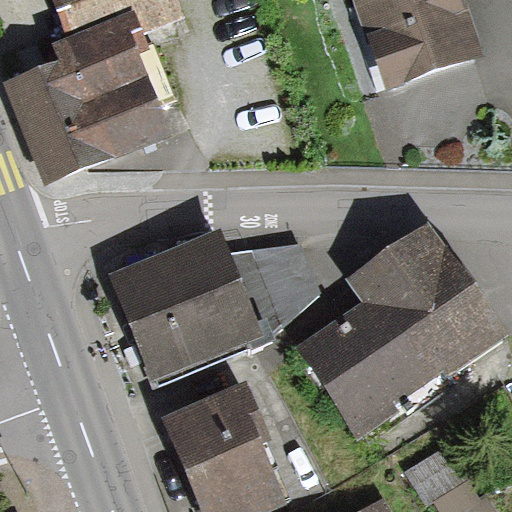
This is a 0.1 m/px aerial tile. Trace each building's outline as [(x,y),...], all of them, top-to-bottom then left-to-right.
[(165,0),(50,0),(65,37),(45,44),(50,58),(0,77),(41,184),(163,139),(130,53),(142,48),(131,22),(168,8),(165,0)] [(452,0),(350,0),(380,92),(472,63),(452,0)] [(425,228),(350,276),(367,302),(296,346),(353,437),(445,378),(438,367),(492,333),(425,228)] [(216,238),(108,285),(154,389),(261,342),(216,238)] [(286,511),(238,396),(163,427),(198,511),(286,511)] [(502,511),(478,468),(433,493),(443,511),(502,511)]
